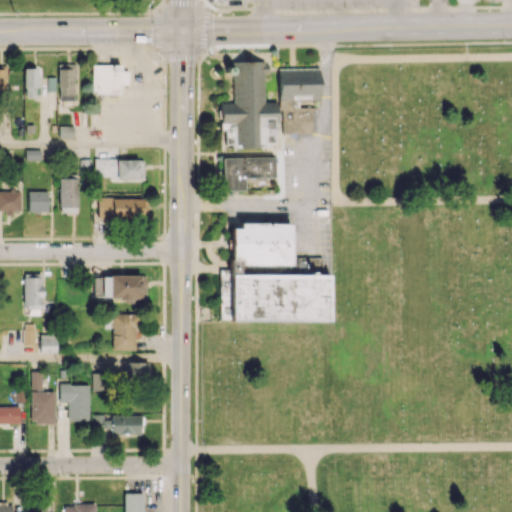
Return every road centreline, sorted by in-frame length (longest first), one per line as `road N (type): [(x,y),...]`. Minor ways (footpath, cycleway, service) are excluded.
road 1 (secondary): [(511,26),(0,31)]
road 2 (secondary): [(184,0),(180,511)]
road 3 (residential): [(0,465),(162,465),(181,458)]
road 4 (residential): [(0,251),(181,251)]
